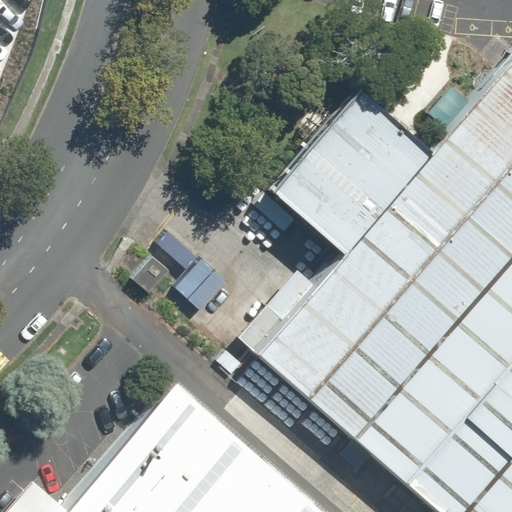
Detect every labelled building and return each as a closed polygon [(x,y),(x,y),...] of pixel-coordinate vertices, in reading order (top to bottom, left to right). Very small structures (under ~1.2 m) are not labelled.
[(251,352),(350,437),(511,250),(511,50),(428,147),(340,249),(251,352)] [(265,185),(340,249),(428,147),(354,83),(265,185)] [(437,511),(460,511),(511,452),(511,250),(350,437),(437,511)] [(329,511),(170,374),(50,511),(329,511)] [(511,511),(511,452),(460,511),(511,511)]
